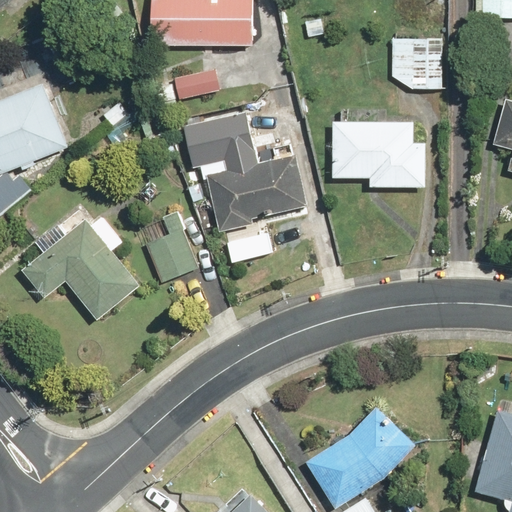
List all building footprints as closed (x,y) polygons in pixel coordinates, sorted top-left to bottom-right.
[(0,0),(0,12),(5,9),(15,0),(0,0)] [(261,48),(262,0),(157,0),(156,45),(261,48)] [(511,0),(478,0),(479,19),(489,19),(511,19),(511,0)] [(448,90),(450,39),(398,37),(395,88),(448,90)] [(179,80),(180,85),(162,89),(168,117),(186,113),(184,102),(231,91),(226,70),(179,80)] [(0,179),(1,181),(0,181),(0,221),(32,195),(14,173),(76,149),(49,76),(0,94),(0,179)] [(511,102),(501,146),(511,148),(511,102)] [(262,156),(251,114),(189,129),(200,171),(262,156)] [(336,179),(379,181),(379,188),(430,191),(432,144),(421,143),(422,127),(339,123),(336,179)] [(304,154),(210,179),(225,232),(318,207),(304,154)] [(148,289),(121,254),(133,244),(110,215),(98,225),(85,208),(41,242),(50,254),(28,271),(53,304),(76,286),(104,323),(148,289)] [(202,267),(183,214),(146,227),(166,280),(202,267)] [(342,509),(387,481),(424,443),(382,403),(359,435),(314,463),(342,509)] [(484,490),(511,496),(511,511),(511,410),(504,409),(484,490)] [(274,511),(259,496),(253,502),(246,496),(241,490),(230,502),(235,507),(239,511),(237,511),(274,511)] [(383,511),(374,496),(347,511),(383,511)]
